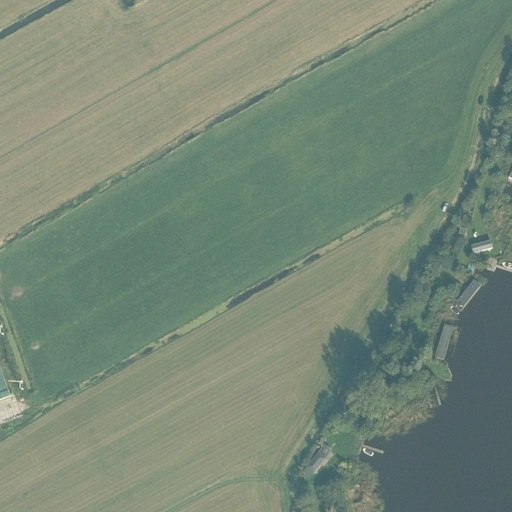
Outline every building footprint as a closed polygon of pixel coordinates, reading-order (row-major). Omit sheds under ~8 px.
[(511,164),(503,182),(511,186),(511,164)] [(490,242),(471,248),(472,255),(492,250),(490,242)] [(448,253),(446,256),(452,262),(455,259),(448,253)] [(482,286),(474,279),(452,306),(460,313),(482,286)] [(454,330),(443,327),(433,357),(444,361),(454,330)] [(0,399),(10,396),(0,365),(0,399)] [(334,425),(330,430),(334,434),(339,429),(334,425)] [(308,479),(324,460),(318,455),(302,474),(308,479)]
